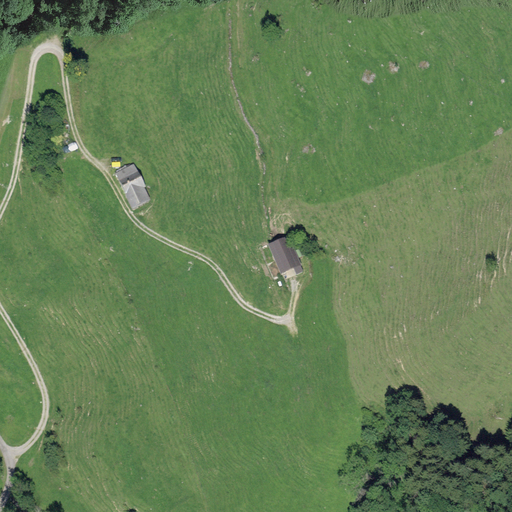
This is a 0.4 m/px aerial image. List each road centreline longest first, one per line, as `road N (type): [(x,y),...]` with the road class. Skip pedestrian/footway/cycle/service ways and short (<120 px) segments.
road 1 (track): [(0,216),(12,191),(32,70),(38,51),(49,48),(62,63),(73,127),(143,228),(212,264),(242,305),(266,316),(292,316),(296,285)]
road 2 (track): [(11,459),(45,421),(44,393),(0,306)]
